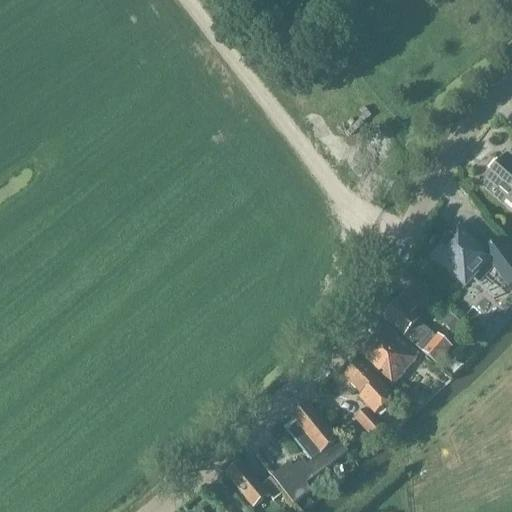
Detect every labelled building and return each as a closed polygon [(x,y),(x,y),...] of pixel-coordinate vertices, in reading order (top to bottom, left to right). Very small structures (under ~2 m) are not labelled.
[(332,124),(344,137),(373,110),(361,97),(332,124)] [(511,161),(507,157),(483,186),(503,203),(505,201),(511,207),(511,161)] [(433,257),(465,287),(488,262),(507,289),(511,285),(511,256),(501,240),(484,252),(459,229),(433,257)] [(419,307),(404,294),(382,318),(437,366),(452,348),(438,336),(436,338),(418,322),(419,321),(412,314),(419,307)] [(438,327),(451,338),(457,332),(444,320),(438,327)] [(391,387),(418,356),(384,326),(364,348),(368,352),(361,361),(391,387)] [(374,416),(394,398),(379,381),(360,361),(343,377),(361,396),(359,399),(374,416)] [(306,486),(348,454),(310,407),(306,407),(293,417),(292,421),(295,425),(287,431),(312,462),(306,467),(302,462),(293,469),(289,464),(272,478),(294,506),(311,493),(306,486)] [(372,438),(382,430),(365,411),(355,420),(372,438)] [(273,503),(283,496),(270,479),(261,487),(242,463),(226,475),(253,509),(269,497),(273,503)]
